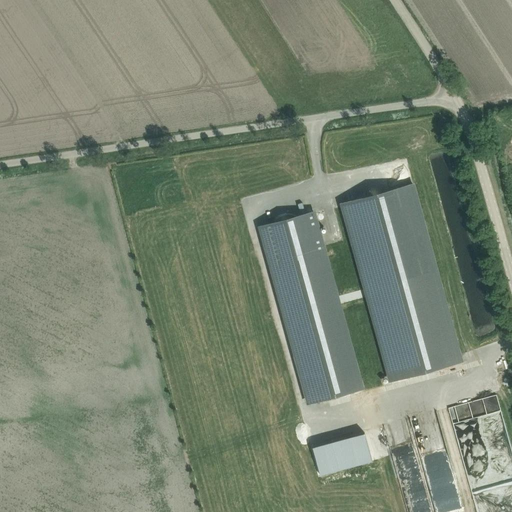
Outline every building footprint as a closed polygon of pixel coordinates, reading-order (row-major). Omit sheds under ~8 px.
[(413,185),(343,204),(391,380),(462,360),(413,185)] [(363,387),(314,212),(261,227),(308,402),(363,387)] [(497,395),(449,406),(453,423),(479,417),(480,419),(501,414),(497,395)] [(313,447),(321,475),(341,470),(333,441),(313,447)] [(363,479),(362,461),(345,462),(346,480),(363,479)]
